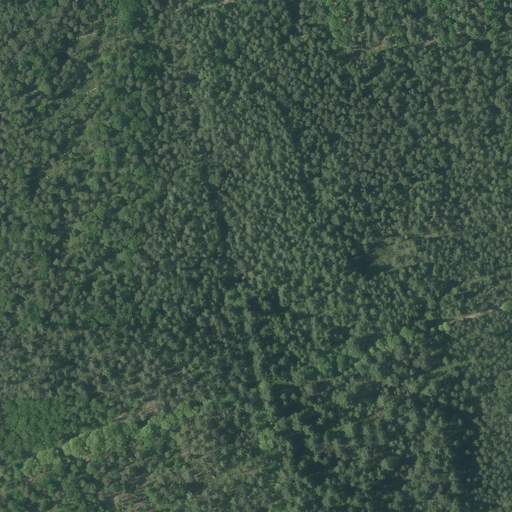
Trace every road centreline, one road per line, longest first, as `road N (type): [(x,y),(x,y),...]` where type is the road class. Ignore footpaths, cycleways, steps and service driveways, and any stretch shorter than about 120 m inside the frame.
road 1 (track): [(0,478),(511,303)]
road 2 (track): [(283,511),(257,389)]
